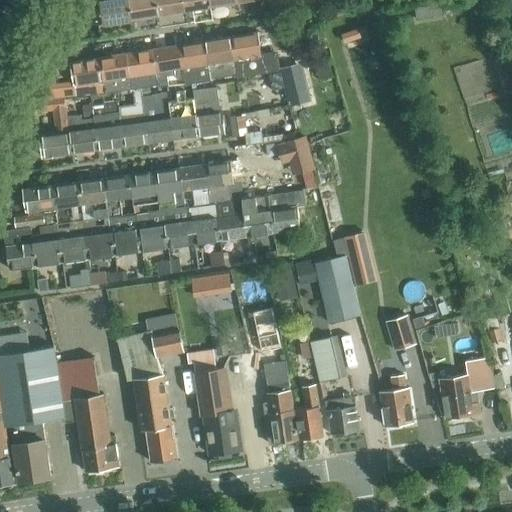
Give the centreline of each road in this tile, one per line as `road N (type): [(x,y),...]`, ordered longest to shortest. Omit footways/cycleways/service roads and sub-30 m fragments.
road 1 (tertiary): [(38,511),(358,465)]
road 2 (tertiary): [(358,465),(511,443)]
